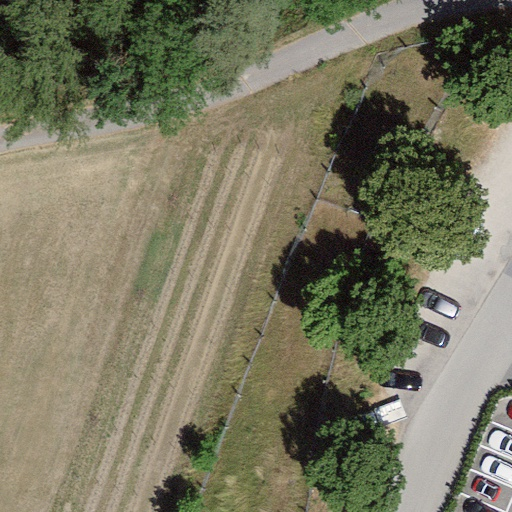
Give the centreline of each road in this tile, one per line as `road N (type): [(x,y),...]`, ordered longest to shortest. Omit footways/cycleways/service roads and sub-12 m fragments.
road 1 (track): [(417,0),(119,115),(0,137)]
road 2 (residential): [(426,511),(511,305)]
